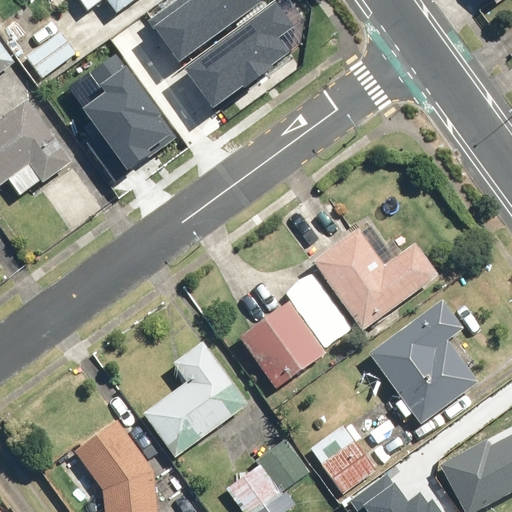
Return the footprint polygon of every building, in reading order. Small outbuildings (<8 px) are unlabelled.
[(97,0),(107,14),(127,0),(97,0)] [(182,0),(153,21),(179,57),(256,0),(255,0),(182,0)] [(272,7),(186,72),(213,108),(290,51),(274,30),(284,23),(272,7)] [(30,63),(39,76),(69,54),(60,42),(30,63)] [(115,57),(66,93),(126,172),(175,136),(115,57)] [(24,110),(0,127),(0,204),(61,161),(24,110)] [(414,256),(382,278),(355,239),(316,266),(359,327),(370,319),(371,320),(430,279),(414,256)] [(291,312),(247,340),(275,385),(320,357),(291,312)] [(434,313),(368,360),(386,385),(388,383),(415,423),(469,387),(441,346),(452,337),(434,313)] [(142,406),(174,454),(242,409),(210,361),(142,406)] [(312,446),(342,490),(400,452),(371,407),(312,446)] [(154,511),(151,479),(149,479),(114,437),(80,464),(106,495),(107,511),(154,511)] [(511,442),(452,473),(471,511),(511,489),(511,442)] [(288,446),(259,465),(277,494),(307,474),(288,446)] [(388,466),(343,499),(352,511),(439,511),(421,486),(409,495),(388,466)]
